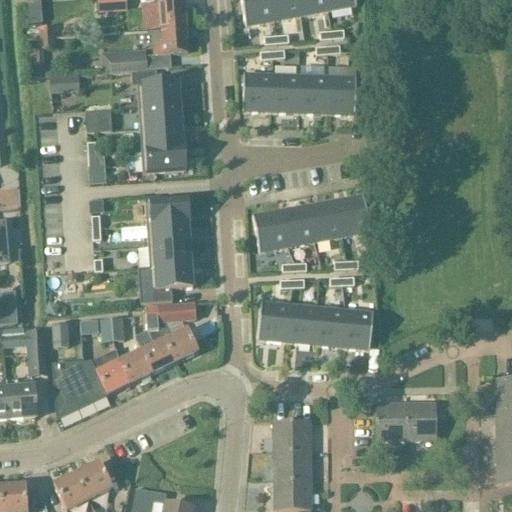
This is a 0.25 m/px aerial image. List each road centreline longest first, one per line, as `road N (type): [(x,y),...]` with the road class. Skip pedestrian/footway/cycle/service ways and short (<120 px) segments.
road 1 (residential): [(334,483),(455,486),(476,469),(476,348)]
road 2 (residential): [(0,462),(93,437),(202,390),(233,390)]
road 3 (residential): [(233,390),(224,161)]
road 4 (residential): [(224,161),(213,0)]
road 5 (residential): [(335,393),(476,348)]
road 6 (residential): [(353,156),(224,161)]
road 7 (residential): [(228,511),(233,390)]
